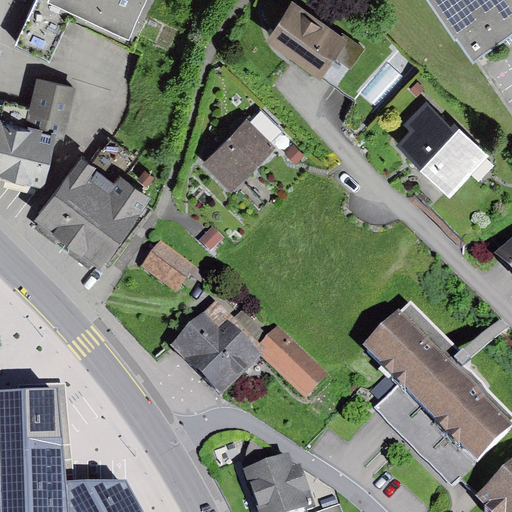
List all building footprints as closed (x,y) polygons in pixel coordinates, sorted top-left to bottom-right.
[(162,0),(36,0),(15,44),(53,59),(68,21),(139,53),(162,0)] [(368,48),(295,0),(292,0),(264,43),(321,80),(328,71),(346,82),(368,48)] [(511,0),(429,0),(473,62),(511,35),(511,0)] [(27,126),(0,120),(0,170),(44,181),(54,135),(64,137),(75,90),(37,82),(27,126)] [(417,82),(410,89),(417,97),(424,90),(417,82)] [(415,137),(402,151),(452,195),(485,158),(428,107),(409,128),(415,137)] [(250,120),(202,167),(232,197),(280,149),(250,120)] [(293,146),(285,154),(297,165),(305,157),(293,146)] [(119,189),(81,161),(37,219),(99,265),(148,200),(124,182),(119,189)] [(202,276),(164,250),(146,276),(184,302),(202,276)] [(511,255),(499,270),(511,281),(511,255)] [(222,312),(176,359),(226,407),(264,368),(308,410),(333,385),(277,332),(260,349),(222,312)] [(411,313),(363,362),(395,393),(377,411),(453,486),(472,466),(479,473),(511,440),(511,429),(468,386),(477,377),(474,375),(465,366),(411,313)] [(503,321),(465,366),(474,375),(511,330),(503,321)] [(19,405),(0,405),(0,511),(139,511),(128,491),(74,494),(65,391),(19,394),(19,405)] [(511,511),(511,440),(479,473),(497,491),(477,511),(478,511),(511,511)] [(307,511),(291,465),(246,481),(256,511),(307,511)]
